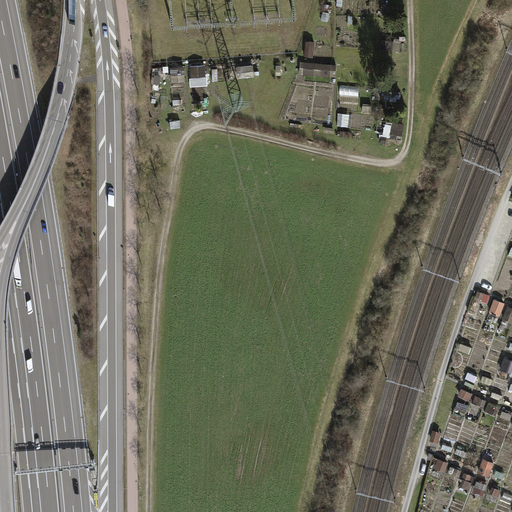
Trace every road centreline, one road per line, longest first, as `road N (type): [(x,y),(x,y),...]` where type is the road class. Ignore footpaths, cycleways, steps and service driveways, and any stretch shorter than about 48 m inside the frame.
road 1 (track): [(410,0),(408,145),(392,165),(215,126),(186,138),(166,233),(152,378),(152,511)]
road 2 (motorway): [(78,511),(46,246),(2,0)]
road 3 (motorway): [(113,511),(109,83),(100,0)]
road 4 (track): [(406,511),(443,373),(511,184)]
road 5 (primary): [(6,511),(1,301),(38,174)]
road 6 (motorway): [(14,251),(45,511)]
road 7 (primary): [(38,174),(64,91),(74,0)]
road 8 (track): [(181,37),(299,25),(303,0)]
